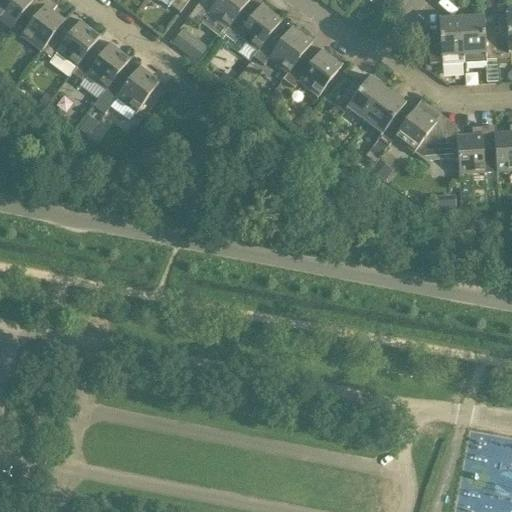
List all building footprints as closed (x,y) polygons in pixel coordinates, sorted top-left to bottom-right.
[(0,0),(0,24),(10,32),(23,14),(34,0),(0,0)] [(40,54),(41,52),(57,32),(66,21),(65,20),(63,22),(52,13),(56,7),(47,0),(34,0),(23,14),(33,22),(19,39),(40,54)] [(157,0),(168,8),(169,9),(170,7),(178,13),(178,14),(179,15),(189,0),(157,0)] [(201,0),(192,13),(188,19),(199,27),(200,26),(203,22),(208,15),(227,29),(228,30),(239,15),(250,0),(201,0)] [(258,53),(269,38),(282,20),(281,20),(280,21),(261,7),(263,6),(262,5),(248,22),(239,15),(228,30),(227,29),(222,35),(233,43),(233,44),(238,38),(257,52),(258,53)] [(509,53),(511,53),(511,16),(506,17),(506,15),(505,15),(506,32),(495,32),(497,61),(508,60),(508,62),(509,62),(509,53)] [(482,18),(460,20),(464,65),(485,64),(486,64),(486,61),(497,61),(495,32),(484,33),(483,16),(482,16),(482,18)] [(439,36),(427,37),(427,38),(429,61),(429,66),(441,65),(441,66),(442,66),(464,65),(460,20),(439,21),(439,19),(438,19),(439,36)] [(57,32),(41,52),(51,59),(51,60),(52,60),(48,65),(67,79),(70,75),(75,68),(76,69),(87,54),(101,37),(80,21),(67,39),(57,32)] [(288,75),(299,61),(312,43),(311,42),(310,44),(291,30),(293,28),(292,28),(278,45),(269,38),(258,53),(257,52),(252,58),(263,66),(262,66),(263,67),(268,61),(287,75),(288,75)] [(208,49),(183,30),(171,45),(196,64),(208,49)] [(97,62),(87,54),(76,69),(75,68),(70,75),(81,84),(87,77),(105,91),(106,92),(117,77),(131,59),(110,44),(97,62)] [(288,75),(287,75),(282,81),(293,89),(293,90),(298,83),(317,98),(315,99),(316,100),(342,66),(341,65),(340,67),(321,53),(323,51),(322,50),(308,68),(299,61),(288,75)] [(127,84),(117,77),(106,92),(105,91),(92,108),(104,117),(117,100),(135,114),(134,115),(135,116),(161,82),(140,67),(127,84)] [(233,88),(235,84),(224,76),(217,87),(228,95),(233,88)] [(347,110),(364,122),(386,93),(369,80),(371,78),(370,78),(359,91),(350,84),(333,107),(334,108),(343,114),(341,116),(342,117),(347,110)] [(403,105),(386,93),(364,122),(381,135),(376,142),(377,143),(378,141),(379,141),(388,148),(394,140),(393,139),(404,125),(404,124),(395,118),(406,104),(405,103),(403,105)] [(39,103),(44,107),(51,98),(45,94),(39,103)] [(275,117),(278,113),(276,103),(272,100),(264,109),(275,117)] [(404,125),(393,139),(394,140),(424,163),(457,160),(456,138),(457,138),(456,128),(455,128),(455,130),(443,130),(442,118),(433,112),(421,102),(417,106),(404,124),(404,125)] [(79,131),(88,137),(98,124),(89,117),(79,131)] [(509,134),(494,135),(493,135),(496,174),(496,176),(497,176),(497,173),(511,172),(511,126),(509,127),(509,134)] [(459,178),(459,176),(482,174),(483,177),(484,177),(484,174),(496,174),(493,135),(494,135),(494,127),(471,129),(472,137),(457,138),(456,138),(457,160),(458,178),(459,178)] [(379,141),(371,152),(379,158),(380,159),(388,148),(379,141)] [(370,172),(383,181),(391,170),(378,161),(370,172)]
